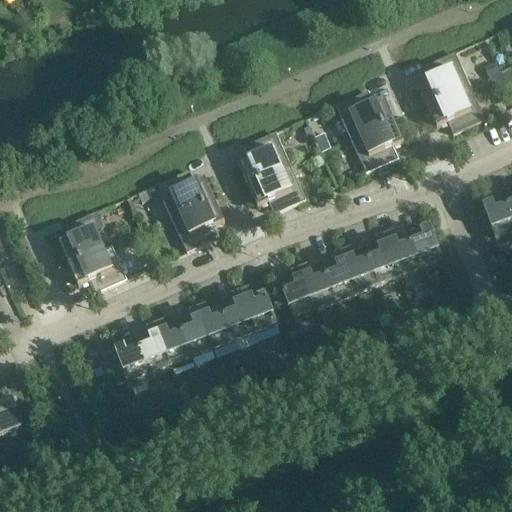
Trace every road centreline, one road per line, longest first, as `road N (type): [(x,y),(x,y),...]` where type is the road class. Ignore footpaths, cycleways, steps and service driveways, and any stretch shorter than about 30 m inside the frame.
road 1 (tertiary): [(24,511),(503,323)]
road 2 (residential): [(72,335),(258,255)]
road 3 (residential): [(258,255),(441,184)]
road 4 (residential): [(503,323),(441,184)]
road 5 (residential): [(258,255),(204,124)]
road 6 (residential): [(441,184),(393,73)]
